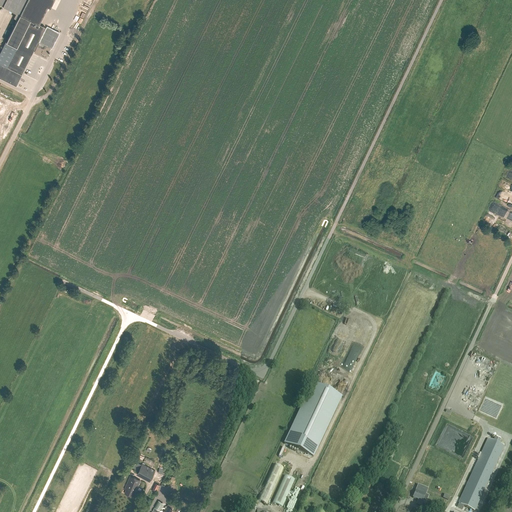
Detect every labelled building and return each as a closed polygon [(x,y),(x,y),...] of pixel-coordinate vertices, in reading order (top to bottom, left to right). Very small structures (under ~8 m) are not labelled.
[(0,0),(0,5),(16,13),(14,18),(17,19),(0,52),(0,77),(15,85),(44,27),(39,24),(48,6),(50,8),(53,0),(0,0)] [(47,26),(39,42),(34,52),(46,58),(48,53),(49,53),(49,52),(59,32),(47,26)] [(323,378),(326,371),(320,369),(317,376),(323,378)] [(313,383),(284,445),(313,458),(342,396),(313,383)] [(486,396),(481,411),(499,417),(504,403),(486,396)] [(475,510),(504,445),(488,438),(459,503),(457,506),(461,508),(463,505),(475,510)] [(154,466),(156,461),(146,457),(144,462),(154,466)] [(141,464),(137,462),(133,469),(138,471),(137,472),(151,479),(155,470),(142,463),(141,464)] [(267,505),(284,469),(274,464),(257,501),(267,505)] [(295,480),(285,475),(273,503),(283,507),(295,480)] [(138,486),(140,480),(130,476),(125,489),(126,490),(125,493),(134,497),(137,489),(136,489),(137,486),(138,486)] [(426,494),(428,488),(422,486),(418,484),(416,490),(413,497),(420,500),(419,500),(422,502),(423,501),(426,502),(429,495),(426,494)] [(160,511),(164,504),(158,500),(154,507),(160,511)] [(430,510),(432,505),(424,502),(422,507),(430,510)]
